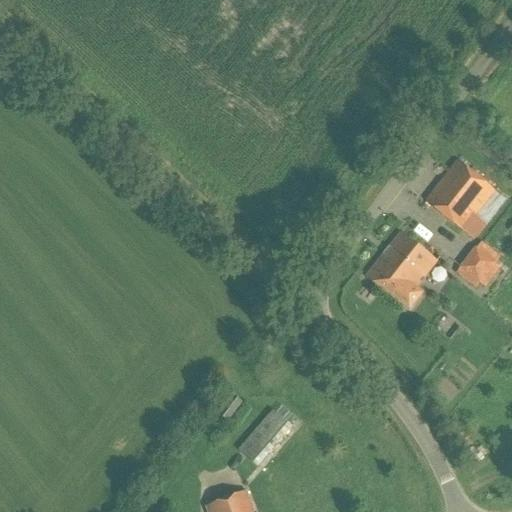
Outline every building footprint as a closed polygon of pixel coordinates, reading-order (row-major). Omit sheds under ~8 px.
[(507,176),(511,169),(511,156),(480,133),(470,145),(507,176)] [(474,241),(486,226),(505,201),(494,192),(457,161),(424,202),(474,241)] [(409,311),(421,295),(415,290),(436,263),(400,235),(366,277),(409,311)] [(462,273),(487,294),(511,265),(511,262),(489,243),(462,273)] [(232,397),(219,415),(227,421),(241,404),(232,397)] [(258,469),(277,445),(292,428),(272,411),(238,451),(258,469)] [(254,511),(246,492),(204,508),(205,511),(254,511)]
